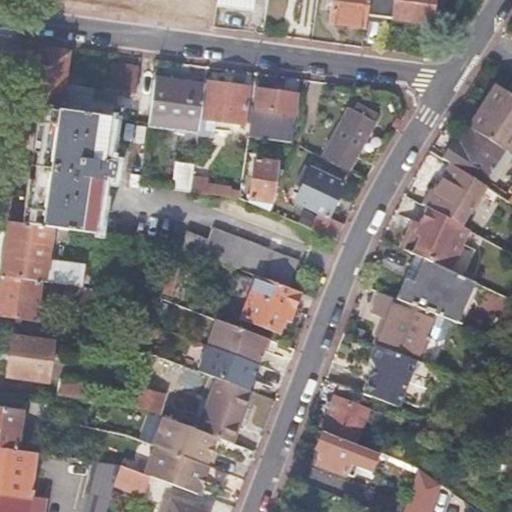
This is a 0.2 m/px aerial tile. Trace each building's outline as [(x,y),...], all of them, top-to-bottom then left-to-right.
[(51,0),(54,5),(214,26),(217,4),(217,0),(51,0)] [(217,0),(217,4),(253,10),(253,0),(217,0)] [(332,0),(330,22),(365,27),(366,14),(368,0),(332,0)] [(368,0),(366,14),(430,23),(433,0),(368,0)] [(30,60),(28,80),(62,85),(82,87),(84,77),(64,74),(67,52),(43,50),(30,60)] [(106,83),(105,90),(135,94),(139,69),(114,66),(111,84),(106,83)] [(11,103),(24,105),(28,80),(15,78),(11,103)] [(154,79),(149,118),(199,125),(204,86),(154,79)] [(28,80),(24,105),(45,108),(59,110),(62,85),(28,80)] [(207,83),(203,118),(243,123),(248,88),(207,83)] [(511,96),(495,85),(469,128),(501,149),(511,155),(511,96)] [(250,120),(248,135),(289,140),(295,115),(297,94),(258,89),(256,105),(252,105),(250,120)] [(348,107),(321,155),(348,171),(376,121),(348,107)] [(51,228),(91,233),(99,179),(102,180),(103,177),(110,178),(110,180),(112,180),(112,178),(110,171),(113,164),(114,163),(112,163),(112,164),(105,163),(105,161),(102,160),(108,117),(93,115),(84,114),(59,110),(45,108),(41,133),(28,224),(51,228)] [(452,141),(441,158),(450,163),(468,175),(473,168),(484,175),(501,149),(469,128),(458,145),(452,141)] [(255,199),(253,203),(269,210),(272,202),(274,186),(279,187),(282,179),(275,178),(277,162),(254,160),(250,199),(255,199)] [(177,162),(173,189),(190,192),(194,164),(177,162)] [(424,205),(425,206),(457,223),(481,184),(468,175),(450,163),(432,192),(424,205)] [(301,189),(310,168),(304,166),(295,186),(301,189)] [(294,203),(317,213),(327,217),(327,216),(342,183),(310,168),(301,189),(294,203)] [(404,248),(415,254),(449,269),(462,243),(469,230),(457,223),(425,206),(417,222),(404,248)] [(317,213),(310,228),(337,239),(344,224),(327,216),(327,217),(317,213)] [(0,273),(0,275),(40,282),(43,282),(51,228),(28,224),(7,221),(6,233),(0,273)] [(204,255),(258,275),(290,287),(299,261),(213,229),(204,255)] [(188,233),(182,248),(200,255),(206,240),(188,233)] [(449,269),(463,276),(476,250),(462,243),(449,269)] [(396,299),(437,314),(456,322),(474,281),(463,276),(449,269),(415,254),(396,299)] [(0,275),(0,316),(39,322),(40,312),(35,311),(40,282),(0,275)] [(293,310),(300,291),(290,287),(258,275),(241,322),(276,335),(287,307),(293,310)] [(88,321),(93,290),(80,288),(75,319),(88,321)] [(392,297),(373,344),(375,344),(419,361),(437,314),(396,299),(392,297)] [(485,333),(494,336),(505,319),(496,316),(485,333)] [(240,328),(217,319),(207,346),(230,354),(240,328)] [(254,333),(240,328),(230,354),(258,364),(267,338),(254,333)] [(12,336),(6,376),(45,382),(51,342),(12,336)] [(373,366),(363,393),(398,406),(407,380),(420,361),(419,361),(375,344),(369,359),(373,366)] [(216,378),(248,389),(250,384),(223,374),(230,354),(207,346),(197,372),(216,378)] [(173,363),(147,354),(135,401),(133,407),(149,413),(158,416),(173,363)] [(258,364),(230,354),(223,374),(250,384),(258,364)] [(215,437),(233,443),(252,391),(248,389),(216,378),(205,406),(196,430),(215,437)] [(60,379),(57,397),(84,400),(86,383),(60,379)] [(362,393),(341,385),(336,397),(357,405),(362,393)] [(338,433),(336,437),(354,443),(368,409),(357,405),(336,397),(335,396),(323,427),(338,433)] [(191,428),(196,430),(205,406),(200,405),(191,428)] [(0,448),(16,451),(21,412),(0,408),(0,448)] [(215,437),(196,430),(191,428),(187,426),(160,417),(150,445),(152,446),(142,474),(147,476),(197,494),(208,466),(205,465),(215,437)] [(336,437),(321,431),(316,448),(321,450),(317,464),(344,474),(352,477),(356,467),(371,473),(376,460),(407,472),(410,464),(404,462),(354,443),(336,437)] [(410,464),(414,466),(423,449),(414,444),(404,462),(410,464)] [(0,511),(26,511),(35,453),(16,451),(0,448),(0,511)] [(129,470),(120,466),(113,486),(141,495),(147,476),(142,474),(129,470)] [(432,511),(441,481),(416,474),(405,511),(432,511)] [(439,497),(457,510),(465,499),(447,486),(439,497)] [(166,511),(207,511),(171,499),(166,511)]
